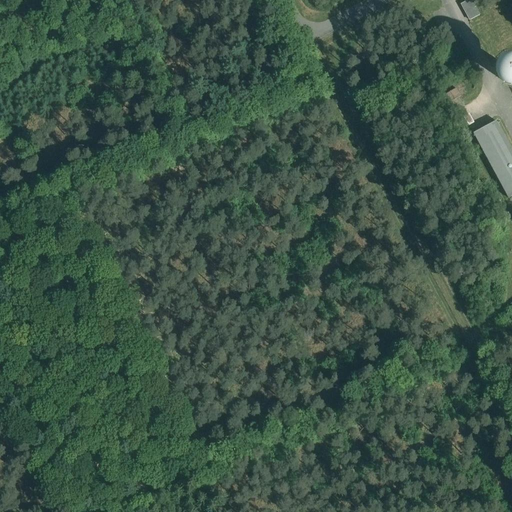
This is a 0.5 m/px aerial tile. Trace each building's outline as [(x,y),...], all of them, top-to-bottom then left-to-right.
[(470,0),(462,5),(470,21),(480,15),(476,8),(475,9),(470,0)] [(511,61),(506,62),(500,66),(496,73),(495,80),(496,87),(500,93),(506,97),(511,98),(511,61)] [(456,89),(444,97),(449,104),(461,97),(456,89)] [(474,123),(469,114),(464,117),(469,126),(474,123)] [(511,196),(511,150),(497,122),(474,135),(508,198),(511,196)]
